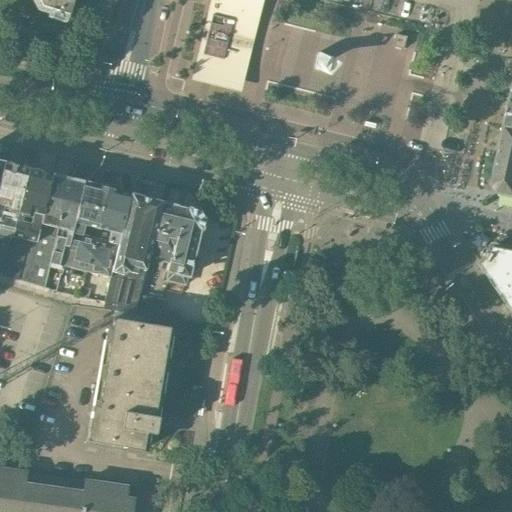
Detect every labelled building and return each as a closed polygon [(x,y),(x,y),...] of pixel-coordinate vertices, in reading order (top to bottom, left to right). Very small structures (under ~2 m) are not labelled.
[(37,0),(41,6),(69,15),(73,0),(37,0)] [(231,25),(237,1),(233,0),(215,0),(211,20),(231,25)] [(222,59),(242,64),(256,6),(237,1),(231,25),(211,20),(204,48),(210,50),(211,46),(214,47),(214,48),(217,48),(217,49),(219,50),(219,52),(224,53),(222,59)] [(396,34),(393,46),(403,49),(406,37),(396,34)] [(210,50),(204,48),(198,73),(237,83),(242,64),(222,59),(224,53),(219,52),(219,50),(217,49),(217,48),(214,48),(214,47),(211,46),(210,50)] [(511,126),(508,126),(495,184),(500,193),(511,196),(511,126)] [(6,163),(0,187),(0,275),(3,276),(11,243),(30,169),(6,163)] [(11,243),(3,276),(21,282),(27,255),(18,252),(22,239),(37,242),(40,229),(54,175),(30,169),(11,243)] [(85,183),(54,175),(40,229),(57,233),(55,243),(50,263),(63,266),(85,183)] [(86,235),(89,226),(97,228),(108,188),(85,183),(63,266),(82,270),(80,276),(85,278),(95,237),(86,235)] [(95,237),(85,278),(89,279),(91,272),(110,277),(111,272),(129,193),(108,188),(97,228),(116,233),(114,242),(95,237)] [(161,201),(129,193),(111,272),(118,274),(119,269),(129,272),(129,271),(133,271),(134,267),(145,270),(150,248),(161,201)] [(161,201),(150,248),(159,250),(158,256),(170,259),(167,270),(170,271),(169,279),(186,284),(189,275),(192,276),(193,271),(196,272),(197,270),(201,258),(199,255),(193,254),(199,230),(202,228),(205,216),(199,209),(186,206),(184,207),(161,201)] [(511,277),(511,247),(496,244),(483,262),(496,281),(503,276),(511,277)] [(511,277),(503,276),(496,281),(511,304),(511,277)] [(408,302),(414,299),(415,292),(412,287),(400,283),(395,286),(393,292),(396,298),(397,298),(396,301),(401,303),(402,300),(401,303),(406,304),(407,301),(408,302)] [(80,296),(88,298),(90,289),(83,287),(80,296)] [(139,293),(135,314),(160,318),(164,298),(139,293)] [(98,371),(86,442),(140,451),(144,434),(155,436),(157,427),(151,426),(168,328),(113,319),(104,372),(98,371)] [(131,511),(133,500),(125,499),(127,486),(85,480),(85,483),(25,474),(25,472),(0,468),(0,511),(131,511)]
